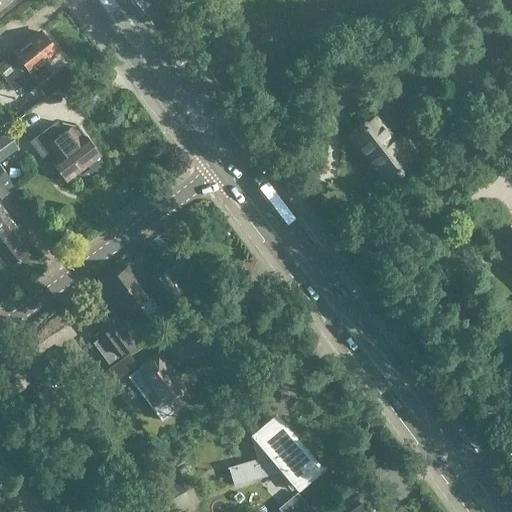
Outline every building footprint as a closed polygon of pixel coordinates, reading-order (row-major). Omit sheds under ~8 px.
[(0,0),(0,10),(13,0),(0,0)] [(505,92),(511,88),(511,56),(486,11),(465,23),(505,92)] [(0,72),(12,88),(18,84),(26,93),(49,75),(41,65),(56,53),(41,33),(0,65),(0,72)] [(397,145),(375,117),(370,111),(357,121),(363,128),(353,135),(387,179),(409,162),(404,155),(411,150),(403,139),(397,145)] [(56,123),(30,143),(47,165),(51,162),(66,181),(75,174),(75,175),(87,166),(89,169),(92,171),(96,172),(100,171),(102,168),(101,164),(100,161),(98,158),(100,157),(76,125),(64,134),(56,123)] [(0,162),(18,149),(6,133),(0,137),(0,162)] [(3,212),(0,214),(0,258),(9,270),(27,257),(11,234),(16,230),(3,212)] [(156,306),(160,303),(163,307),(181,294),(167,275),(145,291),(128,268),(98,291),(108,305),(115,300),(125,314),(117,320),(114,317),(98,330),(119,359),(135,348),(128,338),(150,321),(139,307),(150,298),(156,306)] [(45,368),(55,381),(77,364),(68,351),(45,368)] [(130,379),(163,421),(176,411),(169,402),(184,390),(158,356),(130,379)] [(108,372),(117,383),(136,368),(128,357),(108,372)] [(106,374),(99,379),(106,389),(113,383),(106,374)] [(67,418),(57,411),(48,423),(58,430),(67,418)] [(320,470),(276,418),(255,436),(251,437),(256,453),(260,452),(261,459),(228,469),(228,470),(230,469),(235,486),(236,486),(278,473),(293,491),(298,486),(299,488),(320,470)] [(163,482),(168,489),(127,511),(173,511),(190,503),(174,476),(163,482)]
